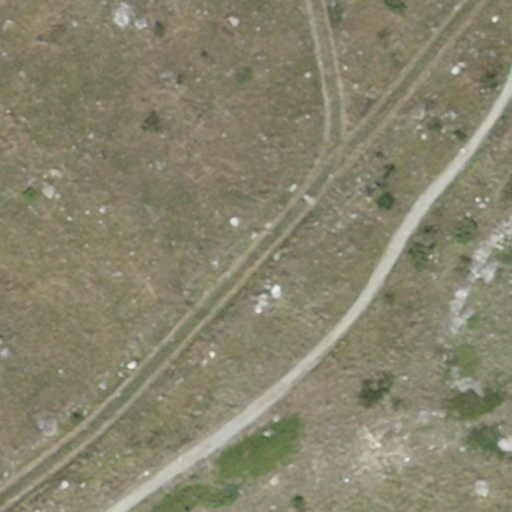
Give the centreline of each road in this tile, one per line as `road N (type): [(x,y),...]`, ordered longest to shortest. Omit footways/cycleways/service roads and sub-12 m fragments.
road 1 (track): [(316,0),(337,95),(336,153),(104,415),(0,499)]
road 2 (track): [(336,153),(475,0)]
